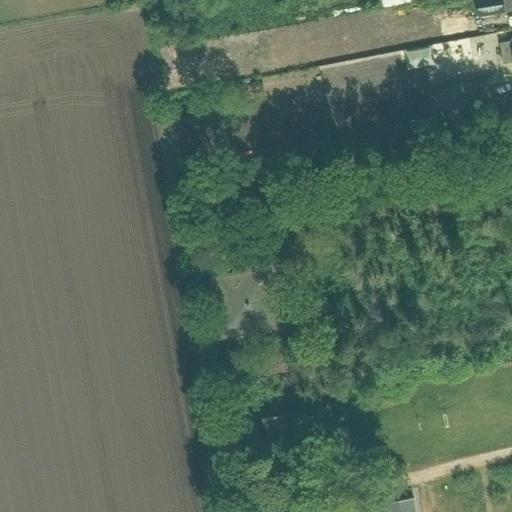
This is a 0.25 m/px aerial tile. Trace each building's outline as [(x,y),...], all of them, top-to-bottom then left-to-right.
[(511,0),(475,0),(478,15),(511,9),(511,0)] [(504,61),(511,60),(511,39),(501,41),(504,61)] [(477,86),(439,92),(444,124),(482,118),(477,86)] [(246,194),(242,175),(209,181),(212,200),(246,194)] [(279,325),(269,269),(214,278),(224,335),(279,325)] [(271,447),(290,444),(285,414),(266,417),(271,447)] [(416,511),(414,498),(386,503),(387,511),(416,511)]
